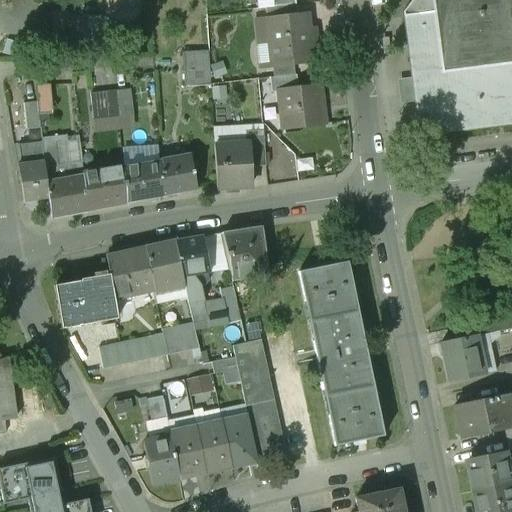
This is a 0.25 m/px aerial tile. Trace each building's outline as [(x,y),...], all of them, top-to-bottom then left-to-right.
[(511,0),(400,0),(418,136),(511,124),(511,0)] [(263,8),(265,20),(287,18),(286,6),(270,8),(263,8)] [(287,18),(265,20),(270,67),(293,64),(318,61),(316,46),(310,47),(306,16),(287,18)] [(184,86),(211,85),(209,49),(183,50),(184,86)] [(293,64),(270,67),(271,78),(295,76),(293,64)] [(295,76),(271,78),(269,78),(271,94),(277,93),(277,92),(298,89),(297,75),(295,76)] [(36,84),(41,112),(53,109),(48,82),(36,84)] [(298,89),(277,92),(277,93),(281,129),(324,124),(319,87),(298,89)] [(115,92),(117,118),(133,116),(130,90),(115,92)] [(90,95),(93,121),(117,118),(115,92),(90,95)] [(23,103),(26,130),(39,129),(36,102),(23,103)] [(246,142),(248,167),(264,166),(262,129),(243,131),(244,142),(246,142)] [(79,137),(41,141),(46,185),(82,178),(82,174),(79,137)] [(41,141),(17,145),(19,165),(15,166),(22,201),(47,199),(46,185),(41,141)] [(248,167),(246,142),(244,142),(214,144),(217,189),(250,187),(248,167)] [(159,166),(162,198),(196,191),(190,157),(159,163),(159,166)] [(86,211),(126,204),(122,169),(122,166),(82,174),(82,178),(86,211)] [(122,169),(126,204),(162,198),(159,166),(122,169)] [(82,178),(46,185),(47,199),(49,219),(86,211),(82,178)] [(267,274),(261,228),(222,234),(229,270),(231,280),(267,274)] [(222,234),(209,236),(216,272),(229,270),(222,234)] [(209,236),(202,237),(209,273),(197,275),(203,301),(188,304),(190,313),(206,310),(209,327),(227,324),(220,292),(216,272),(209,236)] [(503,237),(489,236),(488,249),(503,250),(503,247),(505,248),(506,239),(503,239),(503,237)] [(202,237),(174,242),(184,286),(187,304),(188,304),(203,301),(197,275),(209,273),(202,237)] [(174,242),(144,249),(153,291),(153,293),(184,286),(174,242)] [(114,300),(153,291),(144,249),(106,257),(109,275),(114,300)] [(298,271),(308,322),(357,311),(347,261),(298,271)] [(82,283),(54,289),(63,332),(117,319),(114,300),(109,275),(81,281),(82,283)] [(233,290),(220,292),(227,324),(240,322),(233,290)] [(206,310),(190,313),(193,324),(194,327),(202,326),(204,334),(210,332),(206,310)] [(308,322),(324,397),(372,386),(357,311),(308,322)] [(511,315),(459,327),(461,339),(487,333),(487,336),(511,330),(511,315)] [(162,331),(163,332),(167,354),(198,347),(196,337),(194,327),(193,324),(162,331)] [(202,326),(194,327),(196,337),(204,334),(202,326)] [(163,332),(98,346),(103,368),(167,354),(163,332)] [(461,339),(440,343),(449,383),(495,373),(487,336),(487,333),(461,339)] [(260,339),(232,345),(235,357),(237,370),(247,416),(257,463),(258,466),(286,460),(260,339)] [(0,418),(12,415),(6,359),(0,360),(0,356),(0,418)] [(214,374),(237,370),(235,357),(211,362),(214,374)] [(210,376),(188,381),(192,398),(213,393),(210,376)] [(382,435),(372,386),(324,397),(334,446),(382,435)] [(511,415),(507,395),(454,406),(461,440),(504,431),(511,429),(511,415)] [(162,397),(147,400),(152,421),(166,418),(162,397)] [(132,403),(115,406),(117,418),(134,415),(132,403)] [(221,422),(231,469),(257,463),(247,416),(221,422)] [(231,469),(221,422),(195,427),(205,474),(231,469)] [(205,474),(195,427),(169,433),(170,437),(179,480),(205,474)] [(179,480),(170,437),(144,443),(153,485),(179,480)] [(466,462),(472,491),(510,484),(504,454),(466,462)] [(90,511),(88,500),(64,505),(54,458),(0,469),(0,491),(3,505),(27,500),(29,511),(90,511)] [(511,511),(511,493),(510,484),(472,491),(476,511),(511,511)] [(403,511),(399,490),(356,499),(358,511),(403,511)]
